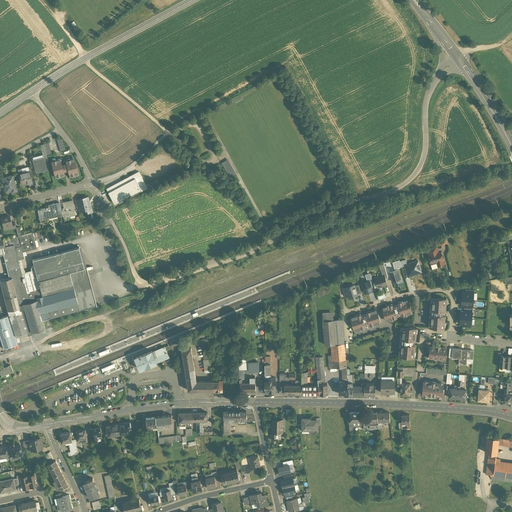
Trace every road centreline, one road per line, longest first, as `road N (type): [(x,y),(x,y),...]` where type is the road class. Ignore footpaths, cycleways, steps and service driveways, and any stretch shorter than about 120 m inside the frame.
road 1 (tertiary): [(511,415),(254,401)]
road 2 (tertiary): [(254,401),(176,403),(45,424)]
road 3 (secondary): [(192,0),(31,91)]
road 4 (secondary): [(511,147),(487,98),(413,0)]
road 5 (residential): [(451,338),(453,298),(443,289),(344,314)]
